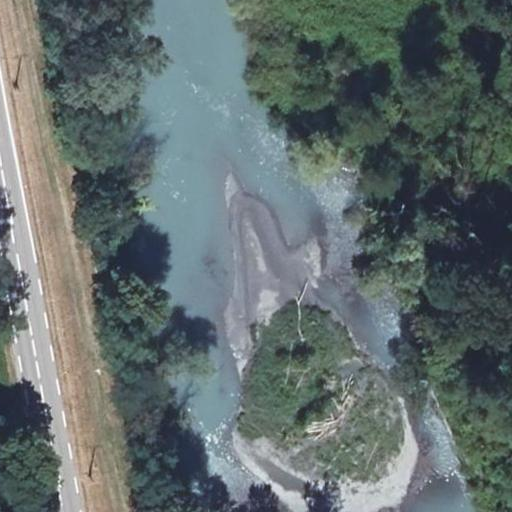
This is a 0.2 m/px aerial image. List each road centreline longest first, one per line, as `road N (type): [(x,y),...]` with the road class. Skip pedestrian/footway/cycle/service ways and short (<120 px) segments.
road 1 (track): [(16,0),(116,511)]
road 2 (primary): [(0,176),(61,511)]
